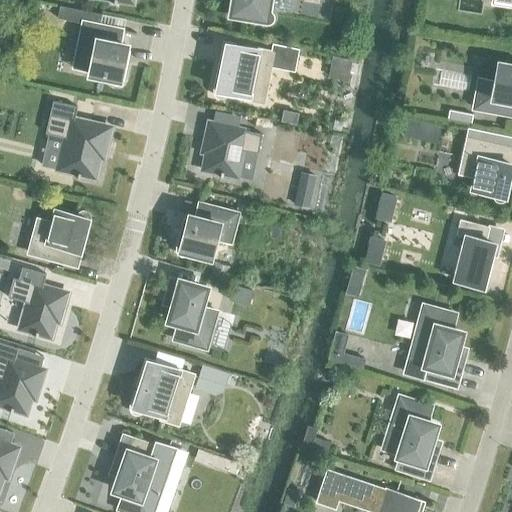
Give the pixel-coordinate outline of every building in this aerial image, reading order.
[(249,22),(265,24),(268,24),(271,21),(272,18),(272,15),(270,12),(267,10),(269,0),(232,0),(230,15),(250,18),(249,22)] [(135,35),(136,32),(99,25),(102,14),(59,5),(57,17),(83,23),(77,51),(91,54),(87,71),(109,76),(110,79),(111,82),(115,84),(118,84),(121,82),(123,79),(125,64),(123,63),(127,45),(120,44),(122,32),(135,35)] [(247,96),(246,98),(262,101),(272,52),(222,42),(222,44),(225,45),(219,75),(216,74),(213,89),(213,93),(215,96),(219,97),(222,97),(225,95),(226,92),(247,96)] [(331,55),(327,76),(347,80),(351,59),(331,55)] [(473,107),(511,114),(511,65),(496,63),(493,80),(479,77),(473,107)] [(46,124),(66,129),(59,160),(96,168),(101,147),(104,148),(105,144),(111,119),(75,110),(78,98),(54,92),(46,124)] [(283,109),(280,120),(295,123),(298,112),(283,109)] [(449,109),(447,121),(470,125),(472,114),(449,109)] [(419,120),(415,137),(436,142),(440,125),(419,120)] [(202,170),(235,178),(241,152),(256,156),(260,138),(208,126),(201,155),(205,156),(202,170)] [(503,161),(506,149),(506,147),(491,144),(493,134),(469,129),(460,172),(474,175),(471,189),(494,193),(493,197),(495,200),(498,201),(501,201),(504,199),(506,196),(509,181),(507,181),(510,163),(503,161)] [(31,190),(29,198),(36,200),(38,191),(31,190)] [(296,191),(293,203),(308,207),(311,195),(296,191)] [(381,191),(374,217),(390,221),(396,195),(381,191)] [(237,213),(198,203),(194,217),(187,215),(182,233),(180,232),(176,247),(176,250),(178,253),(181,255),(184,255),(187,253),(189,250),(211,256),(215,239),(229,242),(237,213)] [(55,209),(51,223),(37,219),(29,252),(68,262),(71,248),(78,250),(83,233),(86,233),(90,218),(90,215),(88,212),(85,210),(81,210),(78,212),(76,215),(55,209)] [(454,279),(481,286),(492,242),(486,240),(489,226),(459,218),(456,232),(465,235),(454,279)] [(370,235),(363,261),(378,265),(385,240),(370,235)] [(214,262),(210,272),(226,277),(229,266),(214,262)] [(45,273),(21,266),(17,279),(12,277),(7,296),(26,302),(19,327),(50,336),(54,319),(58,321),(66,292),(41,285),(45,273)] [(353,266),(345,292),(357,296),(365,269),(353,266)] [(173,338),(205,347),(216,310),(200,306),(205,288),(170,278),(166,293),(175,295),(169,319),(178,322),(173,338)] [(231,284),(227,299),(248,305),(252,290),(231,284)] [(405,372),(455,386),(463,359),(453,356),(460,332),(451,330),(455,313),(423,305),(405,372)] [(34,397),(43,369),(14,360),(17,348),(0,342),(0,376),(1,377),(0,378),(0,403),(10,407),(8,411),(11,412),(13,408),(25,412),(30,396),(34,397)] [(354,355),(351,366),(361,368),(364,358),(354,355)] [(192,374),(154,362),(153,364),(149,376),(142,374),(137,391),(134,390),(129,405),(129,408),(131,411),(134,413),(137,414),(141,412),(142,409),(162,415),(161,417),(177,422),(192,374)] [(202,364),(198,378),(224,387),(229,372),(202,364)] [(435,424),(426,421),(431,406),(399,396),(382,448),(398,453),(398,455),(400,456),(396,468),(428,478),(436,451),(427,448),(435,424)] [(307,425),(301,442),(326,451),(329,442),(313,436),(316,428),(307,425)] [(118,508),(130,511),(151,511),(173,449),(154,442),(153,445),(123,434),(113,462),(122,465),(114,488),(123,492),(118,508)] [(0,482),(3,475),(6,477),(17,447),(0,441),(0,482)] [(210,452),(206,463),(235,473),(239,462),(210,452)] [(316,501),(334,507),(337,498),(377,511),(413,511),(417,499),(327,469),(316,501)] [(287,487),(282,502),(294,506),(299,491),(287,487)]
